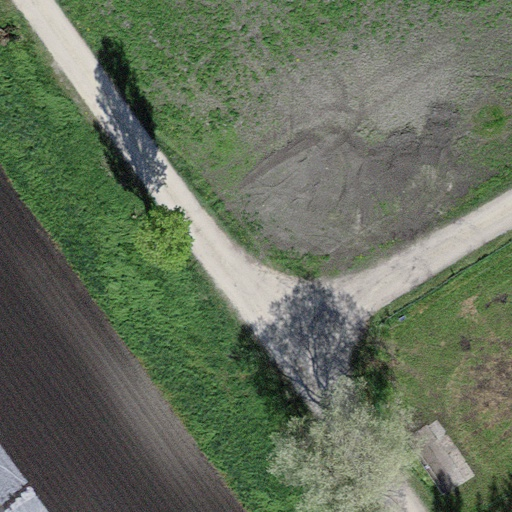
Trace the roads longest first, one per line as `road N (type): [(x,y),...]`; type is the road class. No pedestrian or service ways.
road 1 (track): [(14,0),(285,344),(511,210)]
road 2 (track): [(407,511),(285,344)]
